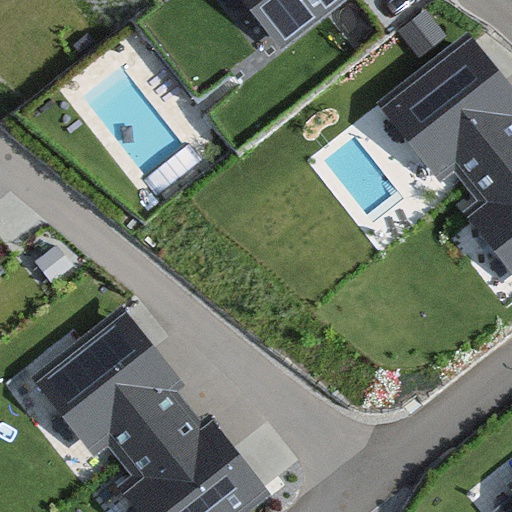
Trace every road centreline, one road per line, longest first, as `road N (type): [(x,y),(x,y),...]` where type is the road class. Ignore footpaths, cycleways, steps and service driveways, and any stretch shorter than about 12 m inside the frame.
road 1 (residential): [(351,490),(0,121)]
road 2 (residential): [(351,490),(511,359)]
